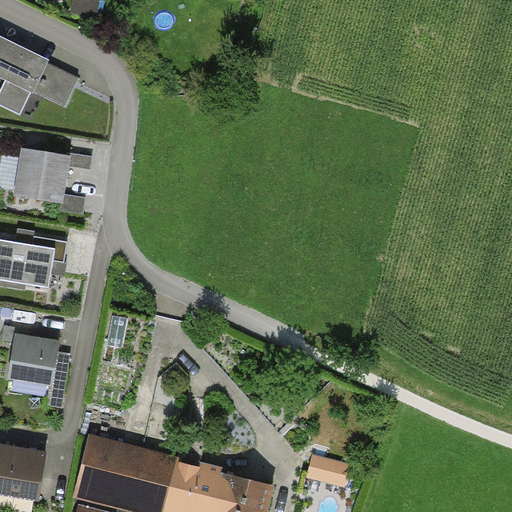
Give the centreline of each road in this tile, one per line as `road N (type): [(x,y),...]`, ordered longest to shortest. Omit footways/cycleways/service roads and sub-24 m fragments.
road 1 (residential): [(168,288),(133,266),(114,230),(128,109),(121,74),(91,48),(0,5)]
road 2 (track): [(511,440),(168,288)]
